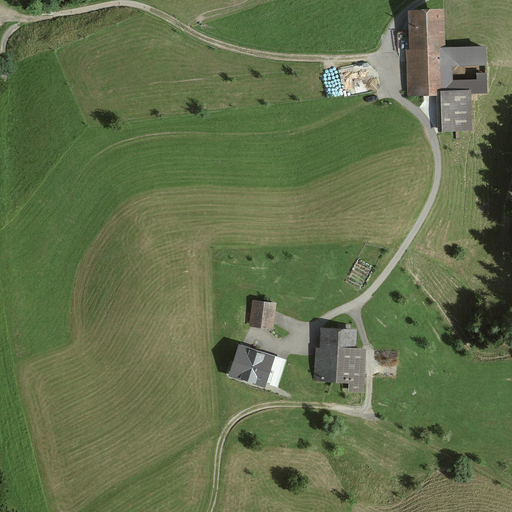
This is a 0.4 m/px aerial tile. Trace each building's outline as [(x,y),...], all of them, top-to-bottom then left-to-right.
[(456,13),(416,13),(415,91),(455,91),(456,13)] [(480,93),(451,93),(452,133),(480,133),(480,93)] [(275,306),(253,303),(250,327),(272,330),(275,306)] [(358,331),(320,329),(319,349),(315,349),(313,382),(350,384),(349,393),(364,394),(366,351),(357,351),(358,331)] [(275,361),(239,349),(229,379),(265,391),(275,361)]
